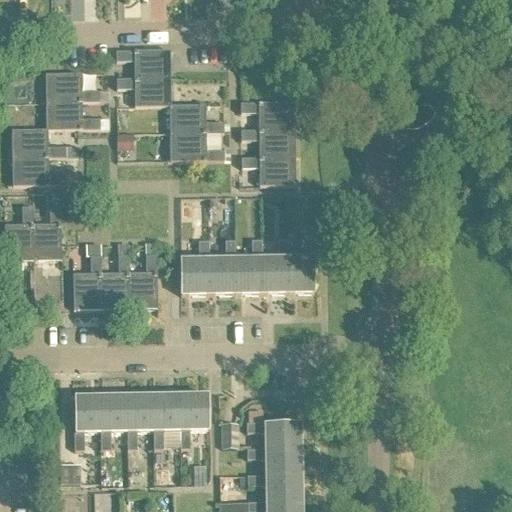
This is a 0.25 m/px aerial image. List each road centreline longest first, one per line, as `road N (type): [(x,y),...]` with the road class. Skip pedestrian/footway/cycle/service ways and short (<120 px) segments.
road 1 (residential): [(0,360),(383,352)]
road 2 (residential): [(306,5),(231,34),(0,29)]
road 3 (residential): [(385,170),(306,5)]
road 4 (residential): [(383,352),(385,170)]
road 5 (residential): [(378,511),(383,352)]
road 6 (residential): [(385,170),(511,96)]
